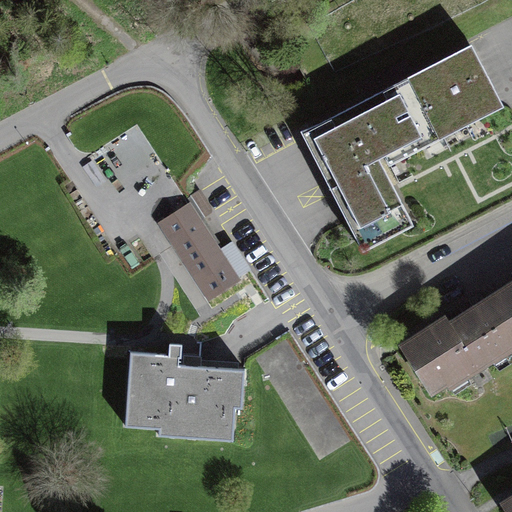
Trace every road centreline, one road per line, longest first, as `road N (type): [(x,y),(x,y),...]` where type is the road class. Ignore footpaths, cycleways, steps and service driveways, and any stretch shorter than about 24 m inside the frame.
road 1 (residential): [(331,312),(159,50)]
road 2 (residential): [(459,511),(331,312)]
road 3 (residential): [(331,312),(511,223)]
road 4 (residential): [(159,50),(0,134)]
